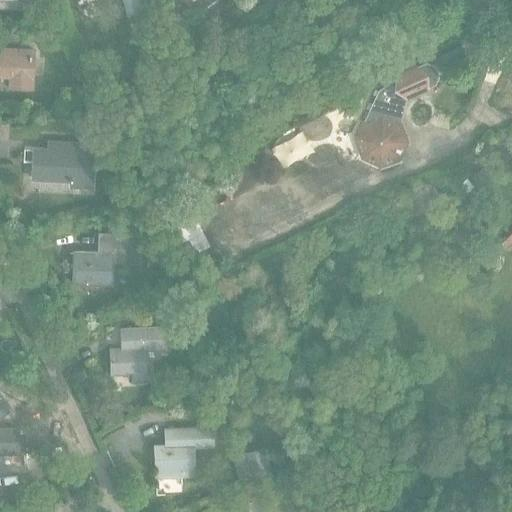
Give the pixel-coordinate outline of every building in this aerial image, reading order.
[(144,0),(120,0),(125,15),(147,9),(144,0)] [(463,0),(461,1),(467,17),(493,7),(490,0),(463,0)] [(33,58),(29,58),(29,55),(15,55),(15,57),(0,55),(0,72),(0,73),(0,74),(10,74),(9,87),(31,88),(31,74),(32,74),(33,58)] [(399,74),(398,86),(408,94),(409,95),(427,87),(435,83),(438,75),(433,65),(425,62),(417,65),(399,74)] [(396,118),(408,94),(398,86),(399,74),(379,89),(365,119),(384,112),(396,118)] [(402,121),(396,118),(384,112),(365,119),(356,137),(363,156),(381,165),(400,158),(409,140),(402,121)] [(70,184),(92,186),(95,142),(49,140),(49,147),(33,147),(31,177),(70,179),(70,184)] [(468,173),(478,184),(507,157),(497,146),(468,173)] [(127,261),(135,261),(135,241),(128,241),(128,233),(100,232),(99,252),(73,251),(72,282),(111,283),(112,261),(127,261)] [(511,237),(509,235),(503,241),(506,245),(511,240),(511,237)] [(131,379),(145,378),(144,347),(170,347),(169,326),(123,327),(123,347),(109,347),(110,371),(131,371),(131,379)] [(0,428),(0,452),(24,451),(23,427),(0,428)] [(154,445),(155,476),(194,474),(193,445),(213,444),(213,427),(165,429),(165,445),(154,445)]
